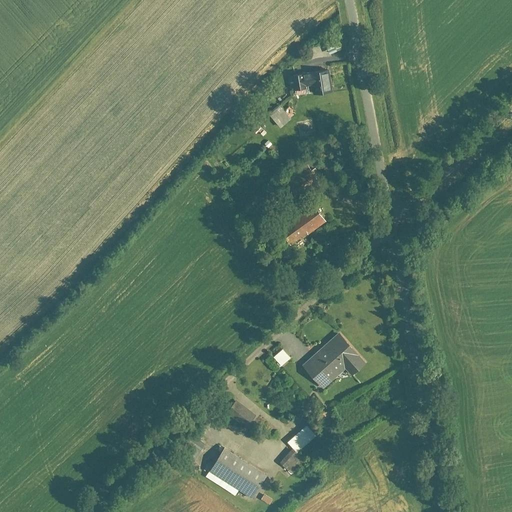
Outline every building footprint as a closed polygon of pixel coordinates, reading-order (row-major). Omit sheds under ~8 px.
[(313,91),(315,99),(335,96),(331,69),(295,74),(298,93),(313,91)] [(269,116),(281,131),(294,121),(281,106),(269,116)] [(267,193),(278,210),(318,184),(306,167),(267,193)] [(282,231),(295,251),(325,230),(312,210),(282,231)] [(246,219),(256,235),(269,227),(260,211),(246,219)] [(353,378),(368,365),(339,334),(303,367),(325,391),(347,371),(353,378)] [(274,360),(280,367),(290,359),(284,351),(274,360)] [(236,396),(224,414),(247,429),(259,411),(236,396)] [(332,413),(324,414),(326,424),(333,423),(332,413)] [(308,425),(289,442),(298,452),(317,435),(308,425)] [(186,451),(198,458),(206,444),(195,437),(186,451)] [(225,451),(211,474),(254,501),(269,478),(225,451)] [(293,453),(281,468),(295,479),(307,463),(293,453)]
